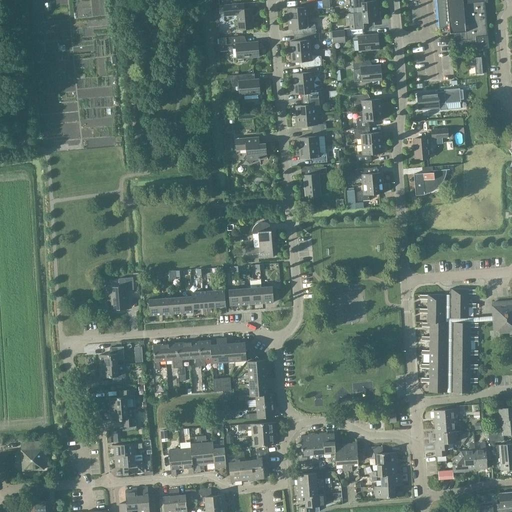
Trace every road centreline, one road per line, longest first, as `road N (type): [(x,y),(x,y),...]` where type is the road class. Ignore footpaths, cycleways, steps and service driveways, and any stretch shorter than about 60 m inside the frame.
road 1 (residential): [(272,342),(298,311),(271,0)]
road 2 (residential): [(404,280),(393,0)]
road 3 (residential): [(272,342),(248,328),(70,346)]
road 4 (residential): [(232,489),(207,478),(110,482)]
road 5 (residential): [(302,424),(282,443),(282,485),(232,489)]
